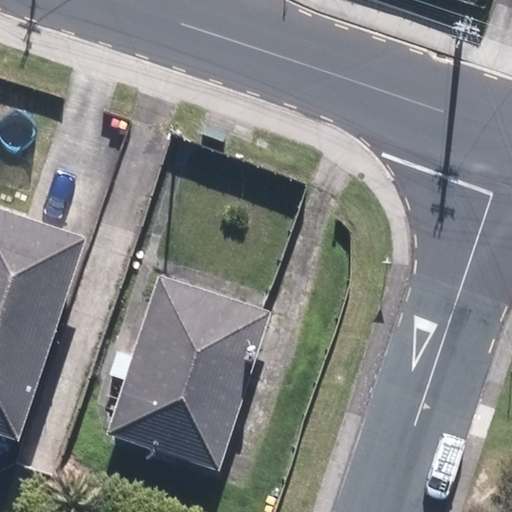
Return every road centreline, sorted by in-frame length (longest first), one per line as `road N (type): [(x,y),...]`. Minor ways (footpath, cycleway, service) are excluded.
road 1 (tertiary): [(511,135),(122,1)]
road 2 (residential): [(389,511),(511,136)]
